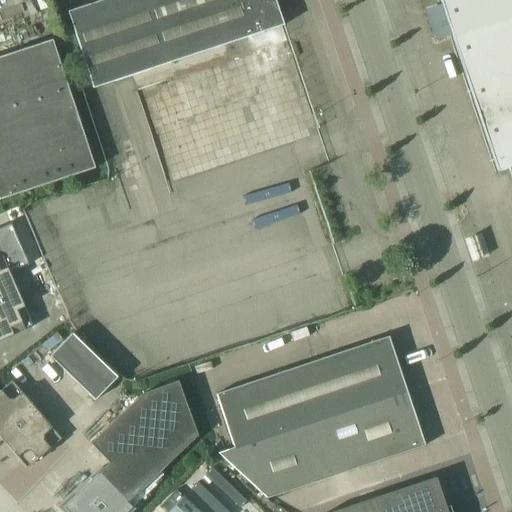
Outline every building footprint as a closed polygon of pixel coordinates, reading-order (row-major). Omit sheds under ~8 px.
[(105,0),(69,12),(94,89),(284,25),(275,0),(105,0)] [(511,0),(437,0),(496,172),(507,169),(511,182),(511,0)] [(0,197),(94,167),(52,38),(0,54),(0,197)] [(0,274),(9,271),(29,263),(11,221),(0,225),(0,274)] [(0,338),(32,325),(9,271),(0,274),(0,338)] [(117,377),(72,333),(49,356),(95,400),(117,377)] [(216,394),(233,447),(218,452),(266,497),(425,445),(407,390),(389,337),(216,394)] [(93,468),(92,476),(62,506),(67,511),(126,511),(161,480),(162,467),(198,434),(180,379),(142,393),(91,443),(108,460),(100,468),(93,468)] [(0,388),(0,436),(21,461),(31,462),(55,442),(56,432),(16,384),(6,384),(0,388)] [(398,489),(405,511),(451,511),(449,505),(445,506),(435,477),(398,489)] [(405,511),(398,489),(398,488),(327,511),(405,511)] [(201,511),(183,494),(165,511),(201,511)]
